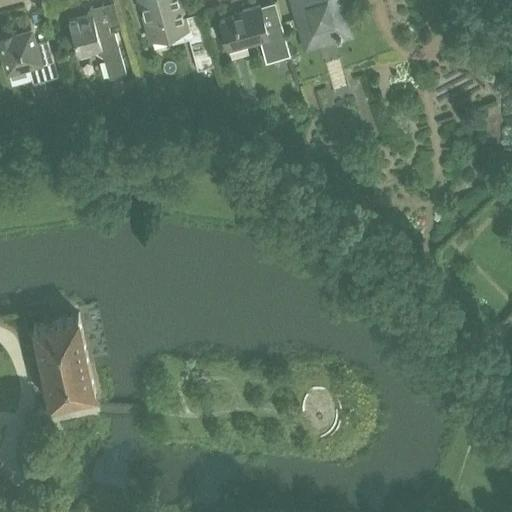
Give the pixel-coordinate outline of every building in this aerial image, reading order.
[(183,16),(178,0),(141,0),(152,38),(171,33),(173,41),(189,37),(198,69),(214,64),(199,12),(183,16)] [(292,0),(306,47),(351,34),(341,0),(292,0)] [(111,31),(103,3),(102,3),(102,4),(93,6),(90,7),(85,14),(76,17),(69,19),(79,56),(96,51),(104,55),(107,69),(110,77),(127,72),(115,30),(111,31)] [(266,26),(260,5),(242,10),(243,13),(220,19),(229,49),(260,40),(266,62),(291,54),(281,22),(266,26)] [(35,41),(32,29),(15,33),(14,30),(0,33),(0,55),(3,54),(8,71),(27,66),(31,83),(59,75),(49,38),(35,41)] [(482,60),(487,54),(473,41),(467,47),(482,60)] [(54,109),(70,105),(66,89),(50,93),(54,109)] [(50,401),(96,391),(79,312),(33,322),(50,401)] [(1,330),(0,330),(0,395),(13,393),(1,330)]
